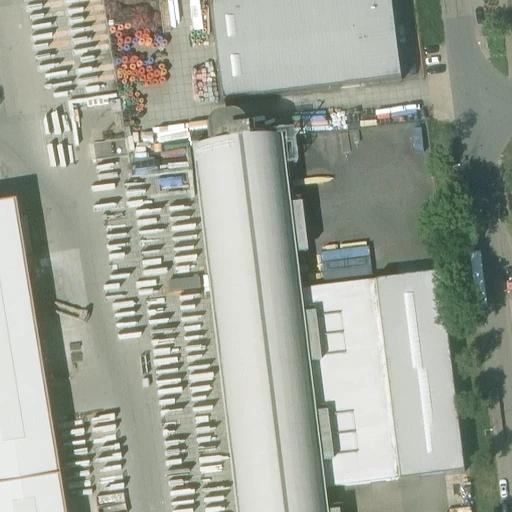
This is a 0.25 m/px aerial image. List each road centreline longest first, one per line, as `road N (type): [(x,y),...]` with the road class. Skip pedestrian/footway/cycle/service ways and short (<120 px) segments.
road 1 (unknown): [(150,511),(103,221),(52,169),(0,165)]
road 2 (unclassified): [(464,111),(511,496)]
